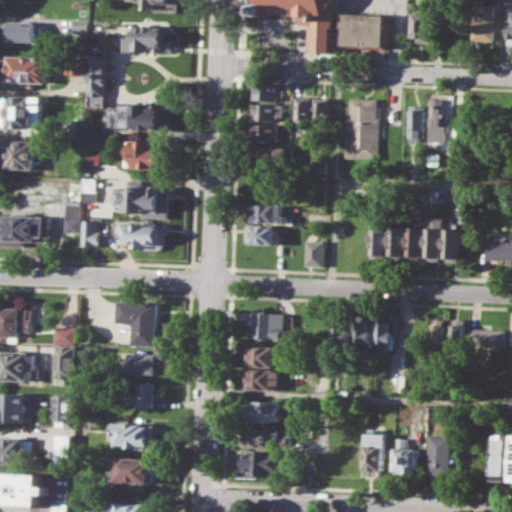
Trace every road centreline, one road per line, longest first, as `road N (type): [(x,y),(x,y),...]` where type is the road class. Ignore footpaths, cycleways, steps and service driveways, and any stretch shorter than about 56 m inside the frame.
road 1 (residential): [(0,272),(511,292)]
road 2 (tertiary): [(222,0),(202,511)]
road 3 (residential): [(203,499),(511,510)]
road 4 (residential): [(220,64),(511,75)]
